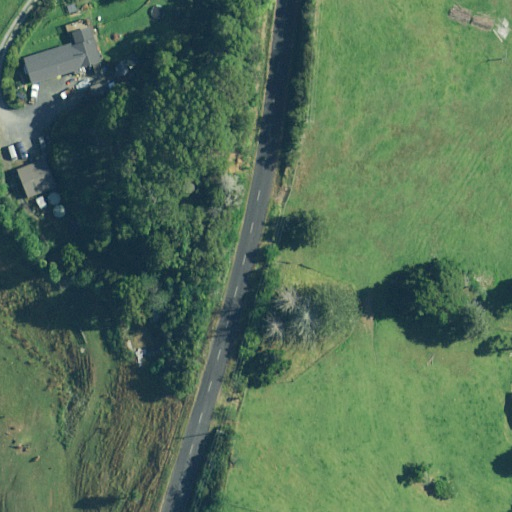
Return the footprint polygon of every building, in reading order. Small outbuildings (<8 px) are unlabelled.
[(102,61),(92,27),(74,32),(77,43),(26,57),(34,83),(84,68),(84,66),(102,61)] [(132,77),(125,60),(115,64),(123,81),(132,77)] [(112,92),(107,77),(89,83),(94,98),(112,92)] [(58,186),(48,158),(19,168),(30,196),(58,186)] [(58,189),(46,194),(57,219),(69,213),(58,189)]
